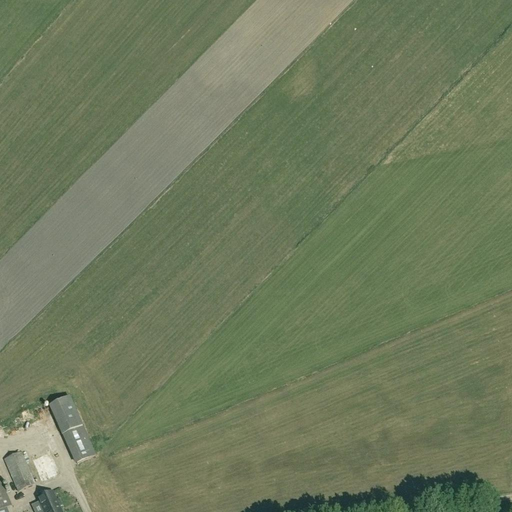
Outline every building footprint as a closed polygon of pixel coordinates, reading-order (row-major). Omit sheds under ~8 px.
[(97,456),(72,398),(53,406),(79,464),(97,456)] [(46,444),(30,449),(41,481),(57,476),(46,444)] [(36,485),(21,453),(5,460),(19,493),(36,485)] [(0,511),(11,507),(0,480),(0,511)] [(41,508),(42,511),(60,511),(56,501),(41,508)]
